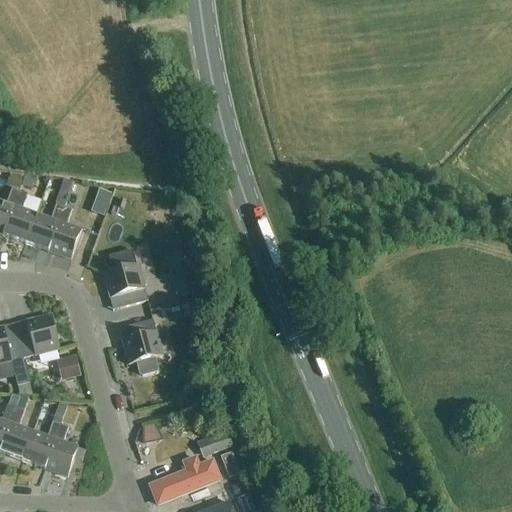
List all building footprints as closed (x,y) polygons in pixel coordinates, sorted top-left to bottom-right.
[(10,175),(5,189),(11,191),(18,193),(24,178),(10,175)] [(31,195),(36,179),(25,176),(20,191),(31,195)] [(63,209),(73,183),(63,182),(54,206),(55,207),(63,209)] [(101,187),(96,210),(110,214),(115,191),(101,187)] [(0,237),(3,239),(19,194),(18,193),(11,191),(6,206),(0,203),(0,237)] [(27,196),(19,194),(3,239),(25,247),(36,217),(22,211),(27,196)] [(50,222),(36,217),(25,247),(47,255),(63,209),(55,207),(50,222)] [(63,209),(47,255),(70,263),(81,233),(66,227),(71,212),(63,209)] [(190,265),(168,272),(174,291),(195,285),(193,276),(190,265)] [(103,277),(113,314),(149,304),(139,267),(103,277)] [(181,308),(185,321),(198,318),(195,305),(181,308)] [(50,317),(26,324),(14,327),(23,361),(35,358),(59,352),(50,317)] [(136,367),(139,378),(142,380),(157,376),(158,373),(155,362),(164,360),(157,334),(155,334),(152,323),(119,332),(122,343),(121,344),(127,369),(136,367)] [(14,327),(0,330),(0,367),(11,364),(20,397),(32,398),(22,361),(23,361),(14,327)] [(81,378),(75,358),(56,363),(61,384),(81,378)] [(19,401),(16,411),(24,414),(27,404),(19,401)] [(2,423),(0,422),(0,454),(16,411),(8,408),(2,423)] [(16,411),(0,454),(0,456),(22,464),(33,434),(18,429),(24,414),(16,411)] [(33,434),(22,464),(44,472),(60,427),(52,424),(47,439),(33,434)] [(148,440),(163,438),(162,424),(146,426),(148,440)] [(68,430),(60,427),(44,472),(67,480),(78,450),(63,445),(68,430)] [(203,461),(230,450),(224,435),(197,446),(203,461)] [(187,469),(149,483),(157,505),(220,481),(212,459),(202,463),(198,454),(183,460),(187,469)] [(228,480),(240,475),(231,454),(220,459),(228,480)] [(241,485),(242,484),(239,477),(228,481),(231,489),(232,489),(241,485)] [(241,485),(232,489),(237,501),(246,497),(241,485)] [(241,511),(254,511),(248,496),(246,497),(237,501),(241,511)] [(233,511),(229,500),(198,511),(233,511)]
